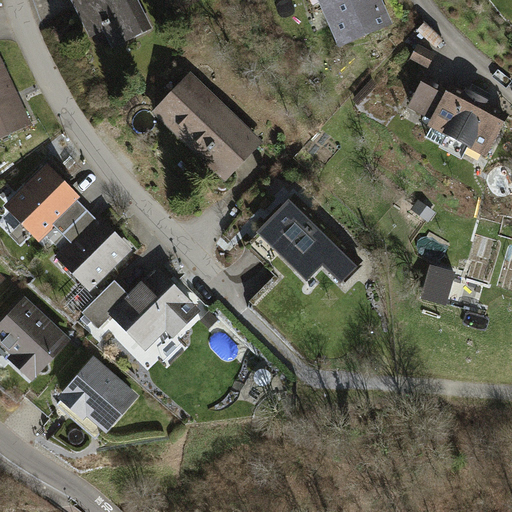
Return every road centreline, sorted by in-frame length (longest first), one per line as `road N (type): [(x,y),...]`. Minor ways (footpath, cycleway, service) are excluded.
road 1 (residential): [(16,0),(75,124),(205,274)]
road 2 (track): [(511,395),(305,375)]
road 3 (residential): [(421,0),(511,90)]
